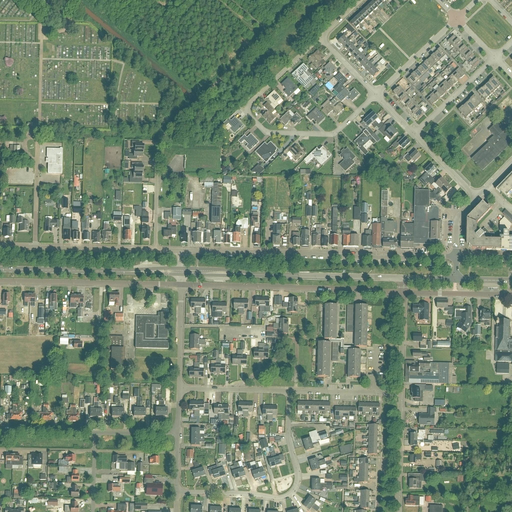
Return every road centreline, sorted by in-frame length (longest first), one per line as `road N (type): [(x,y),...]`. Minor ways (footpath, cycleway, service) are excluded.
road 1 (residential): [(154,250),(158,147),(305,0)]
road 2 (residential): [(456,257),(182,251)]
road 3 (residential): [(403,293),(181,284)]
road 4 (residential): [(176,491),(290,494),(297,477),(289,391)]
road 5 (residential): [(181,284),(0,280)]
road 6 (residential): [(246,108),(269,132),(331,134),(375,94)]
road 7 (secondary): [(401,278),(252,274)]
road 8 (secondary): [(128,272),(0,269)]
road 9 (residential): [(154,250),(34,247)]
